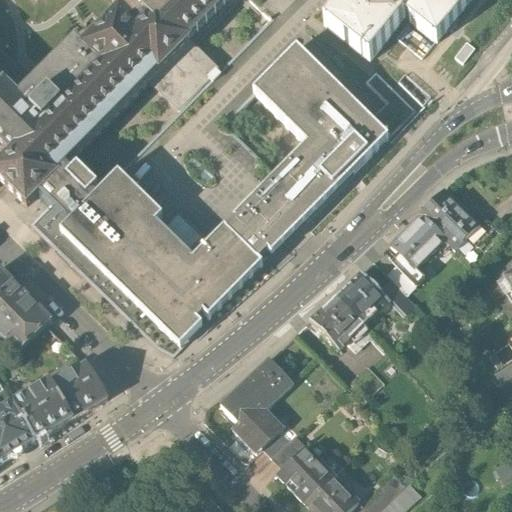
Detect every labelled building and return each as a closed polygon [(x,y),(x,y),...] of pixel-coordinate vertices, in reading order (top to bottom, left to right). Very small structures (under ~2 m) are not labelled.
[(162,220),(120,179),(104,196),(74,165),(149,84),(191,43),(230,0),(121,0),(113,9),(119,14),(83,52),(75,45),(72,48),(66,55),(41,81),(36,86),(35,85),(19,101),(16,99),(15,100),(4,89),(1,91),(0,90),(0,143),(14,157),(0,170),(0,182),(27,209),(37,198),(50,210),(70,229),(61,238),(180,354),(203,331),(198,326),(201,323),(204,320),(206,323),(209,325),(263,269),(259,265),(227,233),(194,265),(175,248),(156,227),(162,220)] [(472,0),(347,0),(325,29),(345,45),(370,64),(403,20),(437,47),(450,29),(472,0)] [(191,43),(149,84),(181,116),(222,73),(191,43)] [(258,201),(227,233),(259,265),(268,256),(272,260),(294,237),(389,142),(349,103),(302,56),(298,52),(255,96),(310,149),(258,201)] [(477,224),(439,191),(416,218),(443,241),(453,250),(463,239),(477,224)] [(70,229),(50,210),(40,220),(31,230),(59,257),(70,269),(133,330),(157,354),(173,362),(180,354),(61,238),(70,229)] [(402,258),(417,271),(443,241),(416,218),(390,247),(402,258)] [(477,224),(463,239),(474,248),(491,228),(481,219),(477,224)] [(402,258),(389,272),(404,285),(417,271),(402,258)] [(0,341),(19,360),(46,330),(54,323),(1,267),(0,267),(0,341)] [(511,274),(502,281),(511,295),(511,274)] [(360,275),(338,297),(368,329),(391,307),(360,275)] [(338,297),(311,323),(337,350),(343,344),(347,348),(368,329),(338,297)] [(387,334),(379,344),(391,361),(401,349),(387,334)] [(262,454),(279,437),(282,434),(265,416),(295,386),(271,362),(222,411),(241,430),(231,440),(254,462),(262,454)] [(53,384),(15,408),(39,447),(77,423),(109,405),(88,368),(55,387),(53,384)] [(511,369),(495,379),(507,399),(511,396),(511,369)] [(364,386),(382,405),(396,388),(379,370),(364,386)] [(0,468),(1,469),(19,458),(39,447),(15,408),(0,416),(0,468)] [(262,454),(272,464),(274,462),(289,447),(279,437),(262,454)] [(287,475),(307,455),(294,442),(289,447),(274,462),(287,475)] [(308,509),(335,482),(307,455),(287,475),(280,482),(308,509)] [(364,511),(383,511),(405,493),(391,477),(373,493),(378,500),(364,511)] [(355,511),(360,507),(335,482),(308,509),(310,511),(355,511)] [(202,511),(218,511),(208,501),(200,509),(202,511)]
